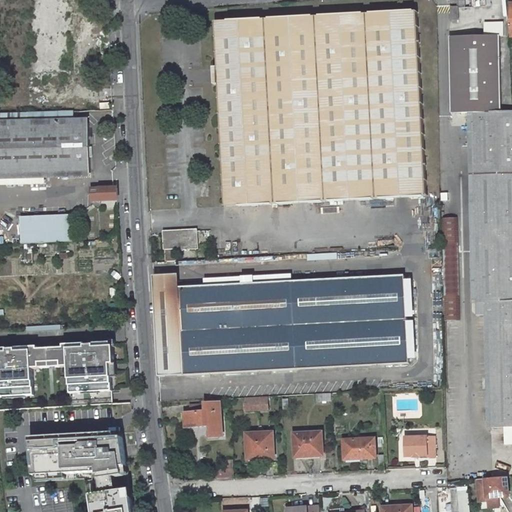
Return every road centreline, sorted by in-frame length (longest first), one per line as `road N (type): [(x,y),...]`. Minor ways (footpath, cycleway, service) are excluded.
road 1 (unknown): [(146,389),(407,374),(423,360),(422,306),(419,275),(399,259),(137,271)]
road 2 (unclassified): [(159,491),(139,327),(126,2)]
road 3 (unknown): [(445,0),(465,213),(470,408)]
road 4 (residential): [(445,476),(159,491)]
road 5 (unknown): [(130,100),(0,104)]
